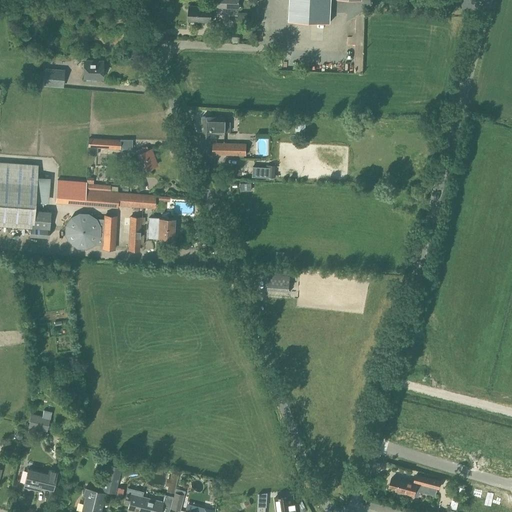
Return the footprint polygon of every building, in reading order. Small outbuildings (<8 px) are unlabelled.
[(214,0),(214,8),(239,9),(239,0),(214,0)] [(330,23),(331,0),(290,0),(290,21),(330,23)] [(190,7),(189,20),(210,22),(211,8),(190,7)] [(238,12),(238,20),(248,21),(248,13),(238,12)] [(102,78),(103,61),(84,61),(83,78),(102,78)] [(63,87),(64,71),(44,69),(43,85),(63,87)] [(226,123),(226,117),(202,117),(202,136),(215,136),(215,134),(221,134),(226,134),(226,133),(231,133),(231,123),(226,123)] [(243,141),(252,141),(252,133),(243,133),(243,141)] [(120,149),(120,145),(120,140),(89,139),(88,147),(120,149)] [(245,141),(211,141),(211,156),(245,156),(245,141)] [(136,150),(137,154),(148,150),(147,146),(136,150)] [(151,149),(148,150),(137,154),(144,171),(157,166),(151,149)] [(50,210),(33,209),(36,166),(0,162),(0,224),(30,227),(29,235),(48,236),(50,210)] [(252,176),(267,178),(275,179),(275,166),(267,166),(267,168),(253,167),(252,176)] [(86,178),(86,182),(86,190),(117,192),(117,191),(118,186),(93,184),(93,179),(86,178)] [(116,205),(154,208),(156,195),(117,192),(86,190),(86,182),(57,180),(56,202),(116,207),(116,205)] [(84,214),(83,214),(82,214),(79,215),(77,215),(74,217),(72,218),(70,220),(69,222),(68,224),(67,226),(66,228),(66,230),(66,232),(66,235),(67,237),(68,239),(69,241),(71,243),(72,244),(74,245),(76,247),(78,247),(80,248),(82,248),(84,248),(86,248),(89,247),(91,246),(92,245),(94,244),(96,242),(97,241),(98,239),(99,238),(99,237),(99,235),(100,234),(100,232),(100,231),(100,230),(100,228),(99,227),(99,225),(98,224),(98,223),(97,221),(96,220),(95,219),(94,218),(93,217),(91,216),(89,216),(87,215),(86,215),(84,214)] [(117,216),(104,216),(103,249),(115,250),(117,216)] [(129,250),(139,251),(141,217),(130,217),(129,250)] [(148,238),(158,238),(158,237),(173,238),(174,219),(149,218),(148,232),(148,238)] [(272,260),(283,260),(283,251),(272,250),(272,260)] [(290,276),(269,274),(268,289),(289,291),(290,276)] [(412,417),(404,442),(421,447),(426,431),(431,433),(432,429),(435,430),(439,418),(427,414),(425,421),(412,417)] [(49,419),(31,415),(29,426),(47,430),(49,419)] [(443,431),(440,443),(448,445),(453,423),(444,420),(441,430),(443,431)] [(459,430),(453,457),(469,461),(476,435),(459,430)] [(483,437),(477,460),(494,464),(497,451),(503,452),(507,436),(495,433),(494,439),(483,437)] [(102,489),(104,490),(116,493),(122,467),(108,464),(102,489)] [(49,474),(28,469),(24,487),(36,490),(37,485),(53,489),(57,472),(50,470),(49,474)] [(417,474),(415,481),(439,488),(441,481),(417,474)] [(392,478),(391,483),(390,487),(396,489),(395,492),(415,497),(418,484),(414,483),(392,478)] [(216,479),(206,481),(209,494),(219,492),(216,479)] [(163,494),(161,501),(142,496),(143,492),(128,488),(124,504),(129,505),(128,511),(130,511),(168,511),(173,497),(163,494)] [(100,511),(105,493),(86,489),(84,495),(86,496),(82,511),(100,511)] [(259,494),(258,507),(266,507),(267,493),(259,494)] [(183,496),(176,494),(172,509),(180,511),(183,496)] [(277,511),(295,511),(295,508),(296,508),(296,507),(296,506),(295,504),(296,504),(295,501),(294,501),(293,495),(282,497),(281,496),(279,496),(279,497),(275,497),(277,511)]
